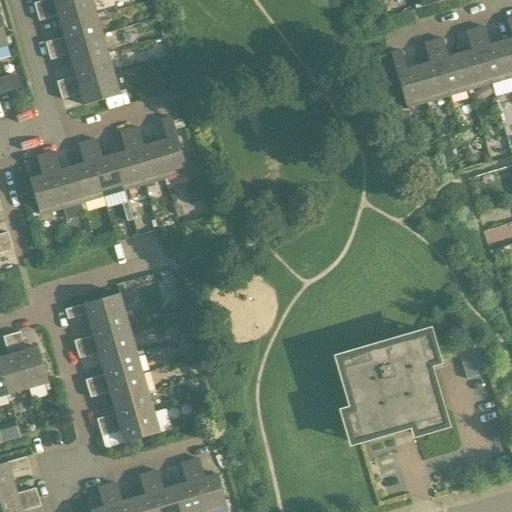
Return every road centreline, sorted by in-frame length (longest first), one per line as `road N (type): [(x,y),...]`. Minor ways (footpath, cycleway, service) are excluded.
road 1 (residential): [(82,480),(88,447),(43,296)]
road 2 (residential): [(24,255),(0,163),(7,151),(66,134)]
road 3 (residential): [(66,134),(30,0)]
road 4 (residential): [(43,296),(166,261)]
road 5 (residential): [(82,480),(205,446)]
